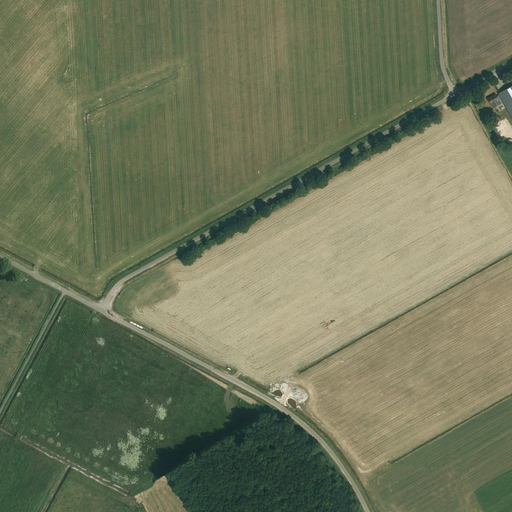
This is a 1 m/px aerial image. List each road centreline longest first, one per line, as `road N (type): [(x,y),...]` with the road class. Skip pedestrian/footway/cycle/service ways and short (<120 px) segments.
road 1 (unclassified): [(102,310),(131,274),(455,94)]
road 2 (unclassified): [(366,511),(335,458),(294,417),(102,310)]
